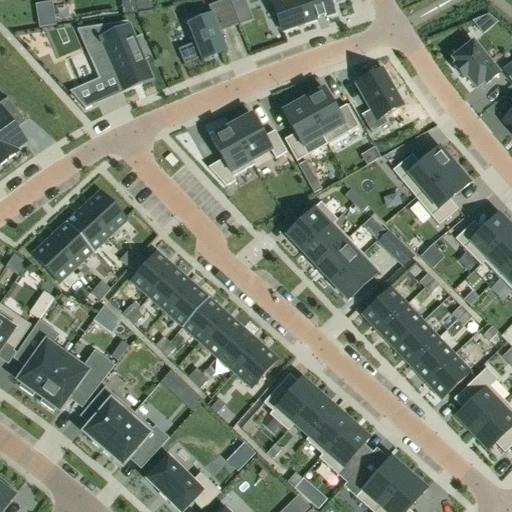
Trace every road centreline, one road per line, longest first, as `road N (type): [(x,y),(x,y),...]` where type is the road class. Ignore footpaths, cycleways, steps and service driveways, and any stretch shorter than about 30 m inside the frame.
road 1 (residential): [(506,511),(245,270),(121,134)]
road 2 (residential): [(121,134),(396,31)]
road 3 (residential): [(511,179),(396,31)]
road 4 (residential): [(0,213),(121,134)]
